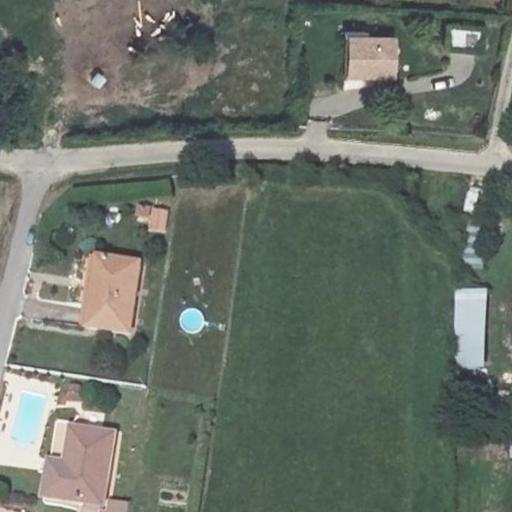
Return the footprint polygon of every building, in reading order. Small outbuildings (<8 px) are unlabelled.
[(447,30),(448,51),(479,50),(478,29),(447,30)] [(394,78),(396,39),(350,37),(348,76),(394,78)] [(149,230),(165,233),(169,212),(152,209),(149,230)] [(469,223),(462,268),(485,271),(491,226),(469,223)] [(138,258),(94,251),(82,321),(127,328),(138,258)] [(457,367),(483,367),(485,291),(459,291),(457,367)] [(116,428),(70,421),(64,460),(47,458),(42,494),(105,504),(105,499),(116,428)] [(125,511),(127,502),(105,499),(105,504),(103,511),(125,511)]
